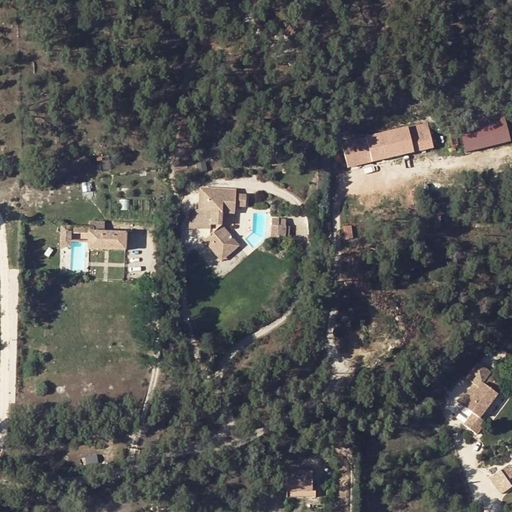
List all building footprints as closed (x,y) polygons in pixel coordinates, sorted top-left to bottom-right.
[(510,142),(504,115),(458,124),(464,152),(510,142)] [(190,119),(192,129),(203,126),(202,117),(190,119)] [(341,141),(347,168),(433,149),(428,122),(341,141)] [(235,194),(235,190),(207,188),(207,195),(198,195),(197,211),(205,211),(205,220),(208,220),(208,230),(208,235),(203,240),(218,258),(226,250),(222,246),(232,238),(221,226),(222,214),(234,215),(234,207),(245,208),(245,194),(235,194)] [(205,211),(197,211),(190,210),(189,229),(208,230),(208,220),(205,220),(205,211)] [(276,226),(285,227),(285,220),(279,220),(278,218),(271,218),(271,226),(276,226)] [(276,226),(276,239),(285,239),(285,227),(276,226)] [(70,242),(71,232),(59,231),(59,247),(69,247),(70,247),(70,242)] [(92,233),(87,233),(87,249),(125,251),(125,234),(92,233)] [(222,261),(238,246),(232,238),(222,246),(226,250),(218,258),(222,261)] [(473,364),(462,380),(466,383),(477,367),(473,364)] [(491,394),(477,384),(482,377),(485,373),(477,367),(466,383),(468,384),(460,395),(458,393),(451,402),(459,408),(466,413),(458,424),(471,434),(480,423),(474,418),(491,394)] [(491,394),(496,387),(482,377),(477,384),(491,394)] [(511,487),(508,480),(511,477),(511,468),(510,465),(490,477),(500,494),(511,487)] [(310,470),(286,472),(286,493),(311,492),(310,470)]
